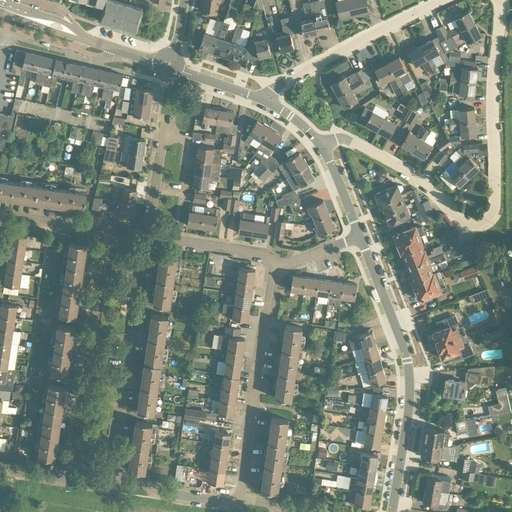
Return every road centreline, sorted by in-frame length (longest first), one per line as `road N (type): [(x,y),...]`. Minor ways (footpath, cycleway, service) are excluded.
road 1 (residential): [(319,146),(356,145),(418,180),(465,226),(485,221),(499,192),(499,0)]
road 2 (residential): [(362,237),(406,361),(409,399),(391,511)]
road 3 (residential): [(239,502),(275,268)]
road 4 (residential): [(266,100),(275,88),(446,0)]
road 5 (residential): [(87,376),(104,237)]
road 6 (residential): [(239,502),(110,482)]
road 7 (residential): [(153,233),(253,253),(275,268)]
road 8 (residential): [(153,233),(163,140),(188,139)]
